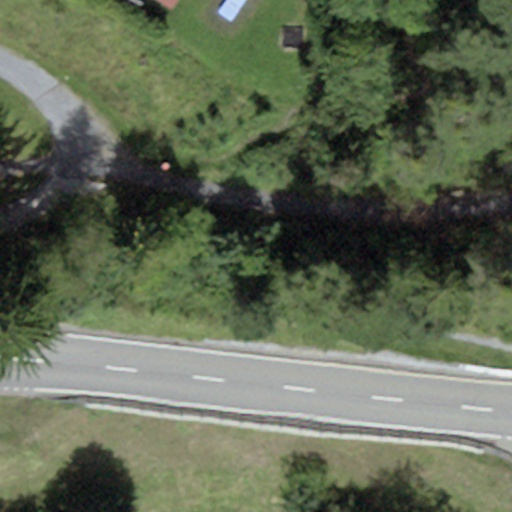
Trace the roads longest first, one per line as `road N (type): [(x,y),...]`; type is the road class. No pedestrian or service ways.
road 1 (tertiary): [(0,360),(511,414)]
road 2 (track): [(0,62),(51,92),(80,124),(84,168),(31,216),(0,225)]
